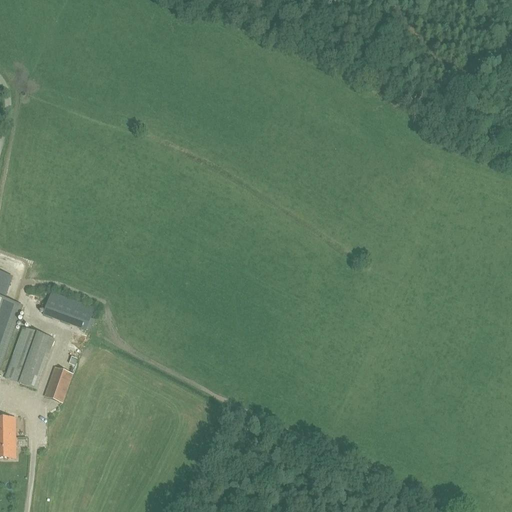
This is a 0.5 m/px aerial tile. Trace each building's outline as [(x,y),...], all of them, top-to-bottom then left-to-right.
[(0,368),(22,306),(3,300),(11,278),(12,278),(0,273),(0,368)] [(95,308),(52,293),(44,316),(87,331),(95,308)] [(37,390),(54,340),(24,329),(6,379),(37,390)] [(46,398),(62,404),(73,375),(56,369),(46,398)] [(0,417),(0,458),(16,459),(15,418),(0,417)]
